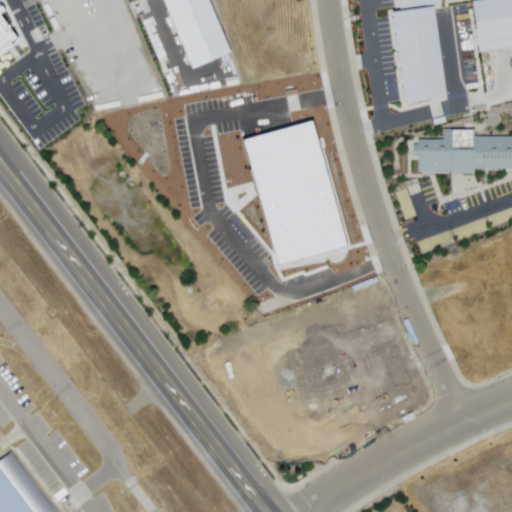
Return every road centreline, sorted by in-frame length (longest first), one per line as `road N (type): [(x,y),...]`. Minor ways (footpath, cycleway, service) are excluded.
road 1 (primary): [(276,511),(0,146)]
road 2 (residential): [(328,0),(359,173),(408,310),(457,415)]
road 3 (residential): [(511,398),(457,415),(308,511)]
